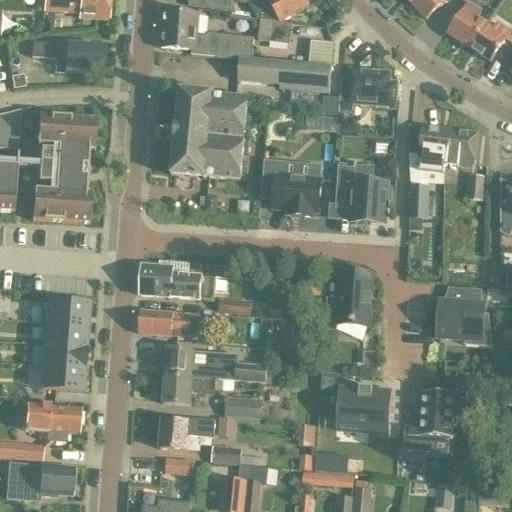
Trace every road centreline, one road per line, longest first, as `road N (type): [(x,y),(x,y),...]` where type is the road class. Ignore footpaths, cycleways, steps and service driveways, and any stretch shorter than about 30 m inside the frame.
road 1 (residential): [(413,366),(393,365),(399,253),(128,239)]
road 2 (tertiary): [(106,511),(128,239)]
road 3 (tertiary): [(128,239),(145,0)]
road 4 (residential): [(511,118),(418,62),(354,0)]
